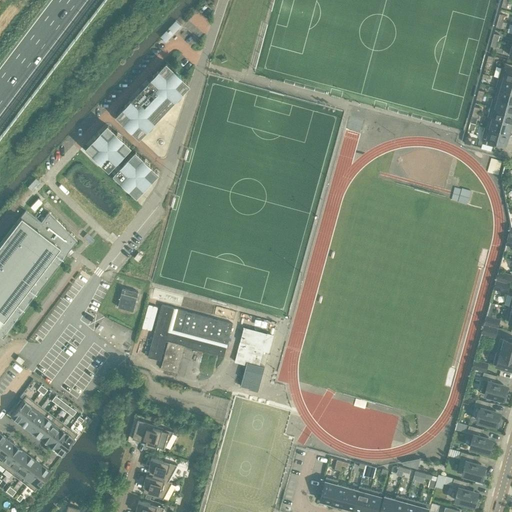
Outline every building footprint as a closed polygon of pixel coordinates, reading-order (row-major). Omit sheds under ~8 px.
[(492,63),(494,56),(488,54),(486,61),(492,63)] [(511,63),(505,62),(503,67),(501,67),(498,77),(511,80),(511,63)] [(175,71),(167,63),(159,71),(158,70),(153,75),(154,76),(130,101),(129,100),(125,105),(126,106),(118,114),(126,122),(125,123),(130,128),(131,127),(140,135),(148,127),(149,128),(153,123),(152,122),(160,113),(159,112),(161,111),(162,112),(163,111),(164,111),(164,110),(165,110),(165,109),(165,108),(166,107),(165,106),(167,104),(168,105),(176,97),(177,98),(181,93),(180,92),(188,83),(180,75),(181,74),(176,70),(175,71)] [(511,91),(511,80),(498,77),(496,87),(511,91)] [(511,102),(511,91),(496,87),(493,97),(511,102)] [(482,101),(484,94),(477,92),(476,99),(482,101)] [(511,112),(511,102),(493,97),(490,107),(511,112)] [(478,114),(480,107),(474,106),(472,112),(478,114)] [(511,123),(511,120),(511,112),(490,107),(488,116),(511,123)] [(509,133),(511,123),(488,116),(485,126),(509,133)] [(116,133),(108,125),(100,133),(99,132),(94,137),(95,138),(87,147),(95,155),(95,156),(100,160),(101,159),(109,168),(130,146),(121,138),(122,137),(117,132),(116,133)] [(506,143),(509,133),(485,126),(482,136),(484,137),(482,143),(494,146),(495,140),(506,143)] [(470,144),(472,137),(466,136),(464,142),(470,144)] [(144,159),(136,151),(115,173),(123,181),(122,182),(127,187),(128,186),(137,194),(145,185),(146,186),(150,181),(150,180),(157,172),(149,164),(150,163),(145,158),(144,159)] [(38,198),(30,206),(34,210),(42,202),(38,198)] [(40,221),(34,217),(25,210),(0,242),(0,336),(2,338),(67,253),(76,240),(48,211),(40,221)] [(86,233),(82,237),(89,243),(90,243),(93,239),(91,237),(89,235),(86,233)] [(138,260),(142,255),(138,252),(134,257),(138,260)] [(510,283),(511,275),(511,274),(499,271),(496,279),(510,283)] [(507,292),(510,283),(496,279),(494,288),(507,292)] [(133,310),(138,291),(123,287),(118,306),(133,310)] [(152,304),(146,326),(152,327),(157,306),(152,304)] [(166,340),(168,341),(185,345),(224,355),(224,356),(227,343),(233,323),(188,311),(177,308),(162,304),(154,334),(166,338),(166,340)] [(498,328),(500,319),(486,315),(484,324),(498,328)] [(495,336),(498,328),(484,324),(482,333),(495,336)] [(235,361),(242,363),(246,364),(247,364),(247,361),(259,364),(263,350),(268,351),(273,334),(244,326),(235,361)] [(166,338),(154,334),(148,356),(160,359),(166,340),(166,338)] [(509,340),(500,338),(496,351),(511,355),(511,339),(509,338),(509,340)] [(177,373),(185,345),(168,341),(161,368),(177,373)] [(511,369),(511,355),(496,351),(493,364),(502,366),(501,368),(510,371),(511,369)] [(20,364),(23,360),(18,355),(15,359),(20,364)] [(486,371),(488,363),(474,359),(472,367),(486,371)] [(245,369),(241,385),(246,387),(246,389),(249,389),(249,388),(258,390),(265,366),(259,364),(247,361),(247,364),(246,364),(245,369)] [(506,400),(509,388),(502,387),(503,384),(495,382),(497,375),(483,371),(481,379),(488,380),(485,394),(495,397),(506,400)] [(18,421),(33,401),(26,395),(21,401),(19,400),(16,405),(17,406),(10,415),(18,421)] [(498,427),(501,415),(495,413),(496,410),(488,408),(490,402),(476,398),(474,405),(481,407),(477,420),(488,423),(488,424),(498,427)] [(25,427),(40,406),(33,401),(18,421),(25,427)] [(32,432),(48,411),(40,406),(25,427),(32,432)] [(39,437),(55,417),(48,411),(32,432),(35,434),(34,436),(38,439),(39,437)] [(47,443),(62,422),(55,417),(39,437),(47,443)] [(165,448),(174,431),(163,428),(163,427),(138,419),(132,438),(146,442),(145,444),(157,448),(157,446),(165,448)] [(54,448),(69,428),(62,422),(47,443),(54,448)] [(491,454),(494,442),(487,440),(488,437),(480,435),(482,428),(469,424),(467,432),(474,434),(470,447),(481,450),(480,451),(491,454)] [(70,446),(74,441),(72,439),(77,433),(69,428),(54,448),(61,454),(68,444),(70,446)] [(9,439),(6,437),(0,444),(0,459),(13,442),(14,441),(10,438),(9,439)] [(0,464),(5,468),(20,448),(13,442),(0,459),(0,464)] [(12,474),(27,453),(20,448),(5,468),(12,474)] [(483,480),(487,468),(480,467),(481,464),(472,461),(474,455),(461,451),(458,458),(461,459),(458,472),(473,476),(473,477),(483,480)] [(19,479),(35,459),(27,453),(12,474),(19,479)] [(151,457),(148,468),(150,469),(148,474),(148,475),(169,481),(169,480),(177,464),(151,457)] [(402,461),(403,464),(418,468),(420,458),(420,457),(402,461)] [(26,484),(42,464),(35,459),(19,479),(26,484)] [(39,486),(43,481),(42,480),(49,470),(42,464),(26,484),(34,490),(38,485),(39,486)] [(437,473),(437,476),(434,485),(441,487),(442,483),(444,475),(437,473)] [(146,474),(143,486),(145,486),(143,492),(146,493),(145,497),(150,499),(151,495),(163,498),(162,498),(163,499),(172,482),(169,480),(169,481),(148,475),(148,474),(146,474)] [(336,483),(337,483),(338,480),(326,476),(325,482),(323,482),(321,489),(323,489),(320,500),(325,501),(325,502),(331,504),(336,483)] [(476,507),(479,495),(473,493),(474,490),(466,488),(467,482),(454,478),(452,485),(459,487),(455,500),(466,503),(466,504),(476,507)] [(337,505),(342,506),(347,486),(337,483),(336,483),(331,504),(337,506),(337,505)] [(359,511),(364,511),(370,489),(359,485),(358,489),(353,510),(359,511)] [(358,489),(347,486),(342,506),(347,507),(347,508),(353,510),(358,489)] [(376,511),(382,492),(370,489),(364,511),(376,511)] [(403,511),(408,498),(396,494),(395,498),(396,498),(391,511),(403,511)] [(391,511),(396,498),(395,498),(384,495),(379,511),(391,511)] [(415,511),(418,504),(418,505),(419,501),(408,498),(403,511),(415,511)] [(162,511),(165,507),(139,500),(135,511),(137,511),(162,511)] [(427,511),(430,504),(419,501),(418,505),(418,504),(415,511),(427,511)]
